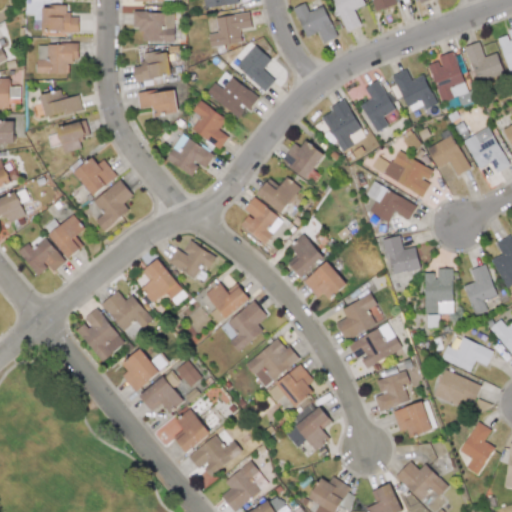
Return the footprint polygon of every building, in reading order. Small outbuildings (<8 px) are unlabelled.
[(238,4),(237,0),(203,0),(204,8),(238,4)] [(332,0),(346,31),(360,25),(353,9),(364,5),(361,0),(332,0)] [(396,4),(395,0),(371,0),(374,10),(396,4)] [(336,37),(322,5),(307,11),(304,3),(292,8),(305,37),(317,32),(322,43),(336,37)] [(65,6),(41,6),(41,31),(77,32),(78,14),(65,14),(65,6)] [(174,13),(133,12),(132,27),(141,27),(140,41),(173,42),(174,13)] [(217,33),(208,34),(210,46),(241,42),(239,29),(251,27),(249,12),(215,17),(217,33)] [(511,28),(506,30),(508,34),(497,38),(510,76),(511,75),(511,28)] [(496,52),(484,57),(478,42),(464,46),(477,83),(503,73),(496,52)] [(36,73),(67,74),(68,61),(77,61),(77,44),(36,44),(36,73)] [(235,65),(263,92),(274,80),(262,69),(270,60),(254,45),(235,65)] [(142,54),(143,64),(131,65),(134,80),(170,75),(166,50),(142,54)] [(428,64),(439,101),(466,93),(453,51),(437,56),(438,61),(428,64)] [(423,74),(410,80),(405,69),(392,75),(408,112),(423,106),(424,109),(435,104),(423,74)] [(19,104),(19,86),(8,86),(8,78),(0,78),(0,109),(8,109),(8,104),(19,104)] [(205,95),(238,115),(244,106),(249,110),(258,96),(230,78),(223,88),(213,82),(205,95)] [(359,105),(375,132),(387,125),(382,116),(394,109),(377,80),(364,88),(370,98),(359,105)] [(138,108),(151,107),(151,115),(177,113),(174,89),(137,93),(138,108)] [(44,117),(81,110),(78,95),(62,98),(60,90),(40,94),(44,117)] [(476,102),(473,92),(458,96),(460,105),(476,102)] [(200,116),(191,131),(219,148),(227,136),(218,130),(225,118),(198,101),(192,111),(200,116)] [(320,114),(339,151),(364,138),(345,101),(320,114)] [(511,149),(511,111),(509,113),(511,120),(511,123),(502,129),(511,149)] [(13,120),(0,120),(0,144),(13,144),(13,120)] [(56,129),(63,153),(81,148),(78,138),(88,135),(83,120),(56,129)] [(509,165),(487,126),(462,141),(479,169),(489,162),(496,173),(509,165)] [(213,155),(181,134),(165,160),(191,176),(198,165),(205,169),(213,155)] [(449,161),(456,175),(469,168),(451,134),(426,147),(437,168),(449,161)] [(299,147),(293,143),(280,160),(305,179),(323,155),(304,140),(299,147)] [(383,174),(421,197),(430,184),(426,182),(432,171),(397,150),(383,174)] [(96,164),(92,157),(73,170),(89,195),(116,178),(103,159),(96,164)] [(0,186),(9,183),(1,159),(0,159),(0,186)] [(256,194),(280,213),(300,188),(285,176),(275,189),(265,182),(256,194)] [(129,210),(123,203),(132,196),(119,179),(92,201),(103,213),(94,220),(103,231),(129,210)] [(388,221),(393,211),(409,219),(416,205),(372,182),(365,195),(374,200),(368,211),(388,221)] [(0,214),(2,213),(7,223),(25,215),(14,191),(0,197),(0,214)] [(264,244),(282,220),(253,197),(243,210),(248,214),(240,225),(264,244)] [(79,248),(71,239),(84,229),(72,214),(47,235),(67,258),(79,248)] [(296,254),(287,263),(300,278),(323,257),(302,234),(289,246),(296,254)] [(419,268),(414,247),(402,249),(399,235),(383,239),(390,274),(419,268)] [(511,239),(510,235),(495,242),(500,254),(491,258),(504,288),(511,284),(511,239)] [(49,266),(52,271),(64,262),(45,238),(32,249),(27,243),(17,251),(37,275),(49,266)] [(166,262),(193,278),(200,267),(207,271),(215,257),(188,240),(181,252),(175,248),(166,262)] [(170,299),(182,289),(155,259),(141,272),(149,281),(140,290),(152,303),(164,293),(170,299)] [(346,284),(325,261),(302,282),(317,298),(322,293),(328,300),(346,284)] [(483,300),(495,297),(486,264),(469,269),(472,283),(464,285),(472,315),(486,311),(483,300)] [(451,268),(435,269),(435,273),(423,273),(424,313),(452,313),(451,268)] [(236,284),(226,291),(219,282),(205,293),(224,318),(249,299),(236,284)] [(100,305),(123,330),(135,320),(142,328),(152,319),(130,295),(125,300),(116,290),(100,305)] [(345,318),(336,322),(343,339),(374,326),(367,309),(375,306),(370,294),(340,307),(345,318)] [(237,351),(262,331),(256,324),(266,316),(253,300),(219,327),(237,351)] [(76,330),(101,361),(124,343),(96,308),(83,318),(85,322),(76,330)] [(511,356),(511,321),(505,327),(499,320),(490,327),(511,356)] [(400,349),(387,323),(347,344),(355,359),(359,357),(365,367),(400,349)] [(244,364),(263,387),(297,360),(278,337),(244,364)] [(492,351),(461,337),(456,350),(446,346),(440,358),(470,371),(474,360),(486,366),(492,351)] [(121,363),(127,371),(122,375),(134,391),(158,373),(140,349),(121,363)] [(175,368),(188,386),(200,378),(187,360),(175,368)] [(312,391),(307,385),(312,380),(298,364),(266,391),(276,402),(283,395),(294,407),(312,391)] [(456,406),(460,399),(471,405),(480,386),(445,369),(433,394),(456,406)] [(375,380),(380,394),(373,396),(378,411),(408,401),(403,384),(408,382),(404,371),(375,380)] [(161,403),(167,412),(182,402),(172,386),(178,382),(171,372),(139,394),(150,411),(161,403)] [(398,431),(406,429),(408,437),(430,431),(422,401),(392,410),(398,431)] [(313,450),(328,439),(321,429),(330,422),(318,406),(311,411),(307,406),(290,418),(313,450)] [(185,453),(209,434),(189,409),(175,420),(183,429),(173,437),(185,453)] [(478,475),(493,446),(484,442),(490,429),(475,421),(459,452),(470,458),(465,468),(478,475)] [(201,467),(210,477),(241,451),(232,440),(224,447),(214,434),(188,457),(198,469),(201,467)] [(233,511),(268,484),(249,461),(223,481),(229,488),(220,495),(233,511)] [(418,470),(408,461),(394,476),(419,500),(430,489),(438,496),(447,486),(424,463),(418,470)] [(313,511),(334,511),(339,505),(347,510),(357,493),(330,478),(327,482),(320,477),(308,498),(318,504),(313,511)] [(371,491),(376,503),(367,507),(368,511),(400,511),(389,483),(371,491)] [(273,511),(266,500),(247,511),(273,511)]
